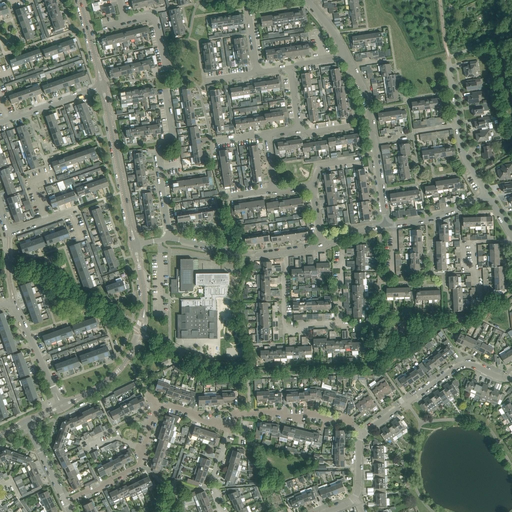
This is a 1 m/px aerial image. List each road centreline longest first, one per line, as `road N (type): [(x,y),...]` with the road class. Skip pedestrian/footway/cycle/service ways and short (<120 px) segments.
road 1 (residential): [(64,501),(139,464),(156,406),(227,428)]
road 2 (tertiary): [(61,405),(117,372),(140,333),(144,302),(134,245)]
road 3 (residential): [(385,225),(366,95),(346,56)]
road 4 (residential): [(362,433),(464,363),(511,376)]
road 5 (tertiary): [(134,245),(102,85)]
road 6 (residential): [(169,238),(157,155),(171,134),(165,90)]
road 7 (residential): [(362,433),(342,419),(269,411),(237,413),(227,428)]
road 8 (residential): [(487,195),(462,150),(449,61)]
road 9 (residential): [(340,323),(286,330),(285,251)]
